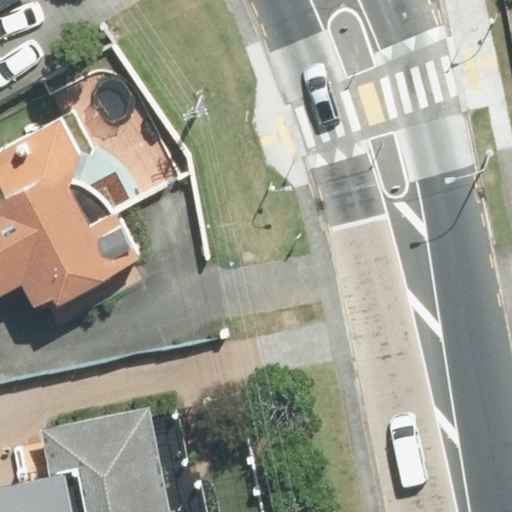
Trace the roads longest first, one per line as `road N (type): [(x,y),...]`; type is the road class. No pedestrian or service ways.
road 1 (secondary): [(438,379),(354,215),(290,0)]
road 2 (secondary): [(394,0),(424,78),(450,194),(438,379)]
road 3 (secondary): [(463,511),(438,379)]
